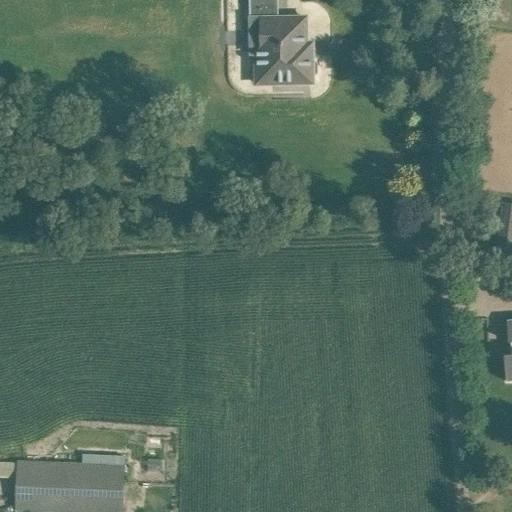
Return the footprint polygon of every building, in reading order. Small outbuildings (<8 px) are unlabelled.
[(249,0),(250,16),(247,16),(248,56),(253,56),(257,55),(279,77),(280,86),(315,85),(314,54),(306,55),(306,42),(302,42),(301,15),(278,16),(277,0),(249,0)] [(62,62),(166,71),(169,37),(65,28),(62,62)] [(206,54),(177,55),(177,76),(198,75),(198,64),(207,64),(206,54)] [(496,255),(511,257),(511,203),(502,202),(496,255)] [(82,453),(82,463),(84,463),(125,465),(126,455),(82,453)] [(0,475),(16,476),(15,510),(70,511),(123,511),(125,465),(84,463),(82,463),(16,461),(16,462),(0,461),(0,475)]
